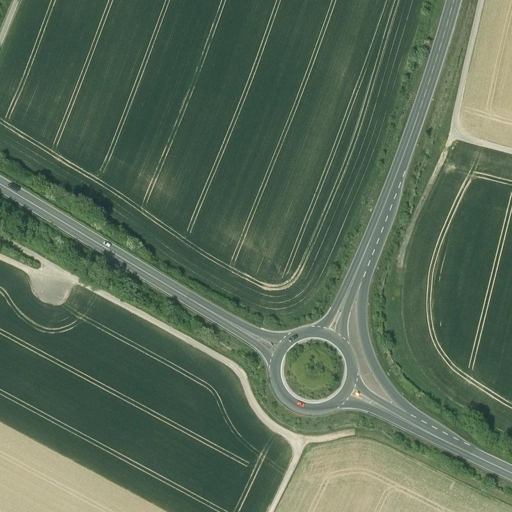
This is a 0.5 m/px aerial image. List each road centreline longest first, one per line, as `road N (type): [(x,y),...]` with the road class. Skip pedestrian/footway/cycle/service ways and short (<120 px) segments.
road 1 (track): [(0,234),(221,357),(239,370),(267,419),(299,440)]
road 2 (primary): [(0,184),(249,334)]
road 3 (primary): [(471,454),(387,388),(369,357),(361,302),(378,226)]
road 4 (track): [(481,0),(452,136),(399,246)]
road 5 (track): [(511,443),(434,394),(411,369),(395,327),(399,246)]
road 6 (primary): [(378,226),(453,0)]
road 7 (track): [(299,440),(359,432),(511,505)]
